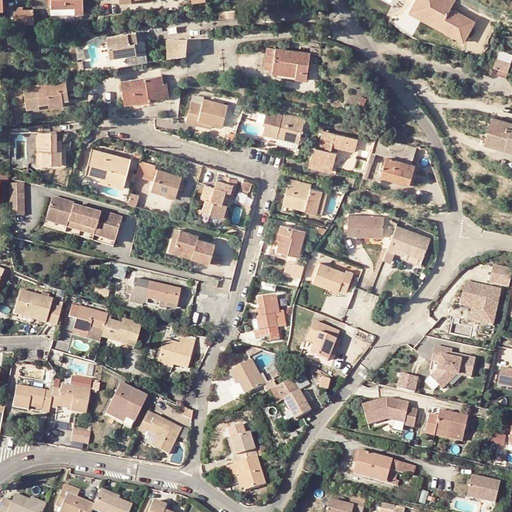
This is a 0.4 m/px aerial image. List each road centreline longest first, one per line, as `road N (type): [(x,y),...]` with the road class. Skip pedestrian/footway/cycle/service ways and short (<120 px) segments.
road 1 (residential): [(133,127),(257,170),(266,184),(205,380),(191,485)]
road 2 (unknown): [(228,325),(206,280),(129,256),(124,215),(114,205),(46,190),(34,197),(28,221)]
road 3 (unclassified): [(455,234),(436,276),(315,433)]
road 4 (unclassified): [(370,44),(442,143),(457,197),(455,234)]
road 5 (unclassified): [(191,485),(69,457),(37,457),(0,473)]
road 6 (residential): [(204,61),(213,49),(248,37),(327,34),(370,44)]
road 7 (residential): [(448,478),(440,461),(315,433)]
